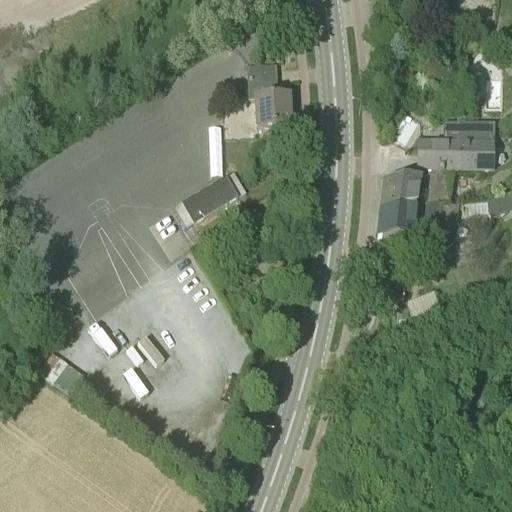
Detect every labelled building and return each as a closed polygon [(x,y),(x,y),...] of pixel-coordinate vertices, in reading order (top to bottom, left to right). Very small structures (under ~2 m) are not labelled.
[(273,70),(246,71),(248,104),(254,104),(255,134),(290,133),(290,127),(292,127),(292,116),(289,116),(289,100),(275,101),(273,70)] [(418,146),(417,176),(452,176),(452,174),(492,175),(493,148),(494,129),(444,128),(444,147),(418,146)] [(453,176),(452,176),(417,176),(416,186),(382,190),(381,203),(379,220),(397,218),(398,214),(441,210),(449,209),(453,176)] [(192,230),(238,201),(226,181),(180,208),(192,230)] [(490,221),(504,216),(498,200),(484,205),(490,221)] [(379,220),(376,246),(385,245),(423,240),(425,241),(425,243),(428,248),(433,250),(448,249),(452,245),(453,237),(439,239),(441,210),(398,214),(397,218),(379,220)] [(407,312),(395,312),(395,322),(407,322),(407,312)] [(56,378),(66,363),(58,357),(48,372),(56,378)]
